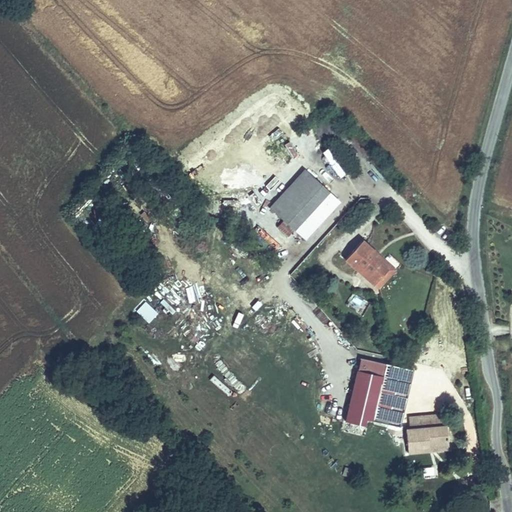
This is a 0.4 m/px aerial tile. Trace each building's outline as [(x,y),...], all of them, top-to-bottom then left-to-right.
[(258,199),(293,163),(284,155),(249,190),(258,199)] [(315,159),(305,169),(313,176),(322,166),(315,159)] [(325,193),(293,163),(258,199),(290,230),(325,193)] [(288,254),(297,245),(286,235),(277,244),(288,254)] [(371,255),(375,250),(360,238),(343,257),(372,281),(385,268),(371,255)] [(393,267),(375,250),(371,255),(385,268),(372,281),(377,286),(393,267)] [(143,299),(133,309),(148,324),(158,313),(143,299)] [(380,377),(381,371),(356,365),(347,399),(372,406),(380,377)] [(397,376),(381,371),(380,377),(372,406),(370,416),(384,420),(397,376)] [(447,425),(420,429),(416,453),(431,452),(430,446),(450,444),(447,425)] [(416,453),(420,429),(407,430),(409,454),(416,453)] [(422,466),(422,476),(433,476),(433,466),(422,466)] [(344,467),(341,476),(353,479),(356,470),(344,467)]
